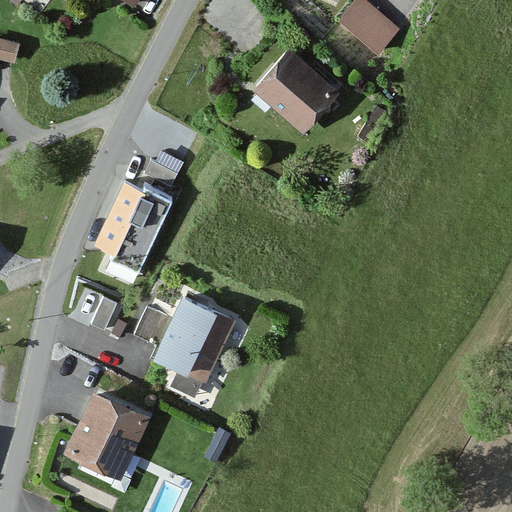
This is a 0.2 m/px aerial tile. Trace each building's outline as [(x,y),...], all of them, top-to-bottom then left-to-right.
[(120,0),(134,10),(141,0),(120,0)] [(358,0),(354,0),(336,22),(378,56),(398,29),(358,0)] [(0,53),(13,57),(20,36),(0,29),(0,53)] [(288,51),(250,91),(303,137),(339,92),(288,51)] [(146,165),(171,178),(178,163),(154,151),(146,165)] [(118,188),(92,243),(137,265),(165,209),(118,188)] [(184,294),(151,356),(204,382),(234,320),(184,294)] [(135,327),(157,338),(169,315),(146,303),(135,327)] [(147,420),(95,396),(67,455),(120,479),(147,420)]
